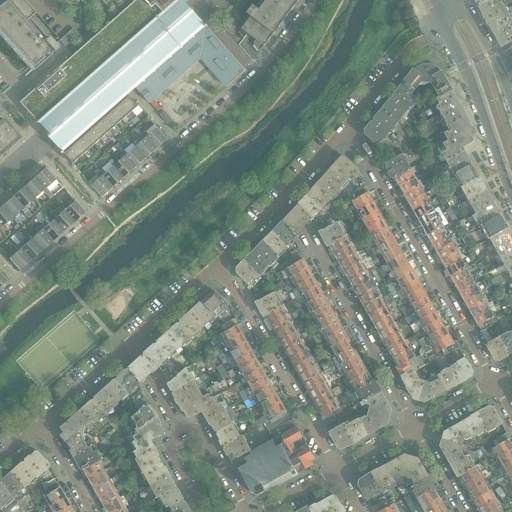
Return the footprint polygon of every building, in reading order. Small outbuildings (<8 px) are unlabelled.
[(46,39),(29,18),(34,13),(22,0),(5,0),(4,0),(2,0),(2,1),(2,3),(0,5),(0,34),(2,33),(6,37),(3,39),(8,45),(11,43),(15,47),(12,49),(18,56),(20,53),(24,57),(21,60),(27,66),(29,64),(33,68),(30,70),(31,71),(49,55),(52,53),(57,48),(54,45),(53,45),(47,38),(46,39)] [(58,103),(37,121),(38,122),(51,137),(63,150),(64,151),(73,142),(84,133),(95,123),(106,114),(117,104),(128,94),(132,91),(136,88),(202,29),(205,27),(192,12),(181,0),(174,0),(162,11),(153,19),(136,34),(120,49),(90,75),(88,77),(85,79),(69,93),(58,103)] [(100,0),(104,4),(108,0),(135,0),(153,19),(162,11),(174,0),(100,0)] [(153,19),(135,0),(134,0),(133,2),(132,1),(131,2),(132,3),(122,11),(121,12),(119,14),(136,34),(153,19)] [(287,16),(299,0),(260,0),(259,2),(261,4),(257,8),(253,5),(247,14),(251,17),(242,29),(239,33),(243,38),(247,33),(252,37),(256,40),(253,43),(260,51),(264,46),(270,39),(274,34),(281,26),(287,16)] [(475,0),(486,20),(506,9),(502,2),(498,1),(497,0),(475,0)] [(511,40),(511,20),(509,15),(511,13),(511,5),(506,9),(486,20),(501,47),(511,40)] [(136,34),(119,14),(111,21),(111,20),(110,21),(110,22),(102,29),(120,49),(136,34)] [(149,103),(201,57),(227,87),(245,71),(245,69),(228,50),(228,51),(226,49),(227,49),(207,27),(205,27),(202,29),(136,88),(149,103)] [(90,75),(120,49),(102,29),(100,30),(99,31),(90,40),(89,39),(88,40),(89,41),(79,49),(78,49),(77,50),(78,50),(73,55),(90,75)] [(70,57),(68,59),(68,60),(68,59),(85,79),(88,77),(90,75),(73,55),(70,57)] [(85,79),(68,59),(68,60),(68,59),(63,64),(62,63),(61,64),(62,65),(59,67),(52,73),(51,73),(57,80),(69,93),(85,79)] [(426,82),(427,64),(424,64),(421,65),(417,67),(415,69),(413,70),(405,81),(405,82),(403,84),(409,89),(407,92),(411,95),(422,81),(426,82)] [(449,87),(441,72),(439,69),(436,67),(433,65),(430,64),(428,64),(427,64),(426,82),(429,82),(438,97),(442,95),(441,92),(449,87)] [(57,80),(51,73),(50,74),(51,74),(41,83),(41,82),(40,83),(46,89),(48,91),(58,103),(69,93),(57,80)] [(37,121),(58,103),(48,91),(46,89),(40,83),(40,84),(35,88),(30,92),(29,93),(19,103),(35,121),(34,122),(36,124),(38,122),(37,121)] [(409,102),(413,97),(411,95),(407,92),(409,89),(403,84),(402,84),(393,96),(393,98),(392,100),(390,100),(382,109),(398,122),(408,111),(413,105),(409,102)] [(465,115),(458,102),(449,87),(441,92),(442,95),(438,97),(436,98),(439,103),(436,105),(437,106),(435,108),(437,112),(428,117),(429,120),(441,113),(447,125),(465,115)] [(132,112),(138,106),(128,94),(117,104),(131,121),(135,125),(140,121),(136,117),(132,112)] [(131,121),(117,104),(106,114),(116,125),(122,120),(126,125),(131,121)] [(398,122),(382,109),(375,119),(375,120),(373,122),(371,123),(366,129),(367,135),(379,145),(388,133),(389,134),(398,122)] [(171,119),(165,112),(160,116),(167,123),(171,119)] [(423,124),(416,118),(410,113),(408,116),(414,121),(413,121),(420,127),(423,124)] [(110,131),(116,125),(106,114),(95,123),(110,140),(115,136),(110,131)] [(475,132),(470,123),(465,115),(447,125),(448,126),(447,126),(450,131),(445,134),(448,141),(445,143),(443,139),(437,143),(439,146),(443,144),(447,151),(442,154),(446,161),(464,151),(462,148),(472,142),(472,140),(473,140),(471,138),(472,135),(474,134),(474,133),(475,132)] [(0,154),(19,138),(2,119),(0,121),(0,154)] [(434,133),(427,121),(423,124),(421,141),(434,133)] [(110,140),(95,123),(84,133),(95,144),(101,139),(105,144),(110,140)] [(168,139),(157,127),(155,125),(143,135),(156,149),(168,139)] [(137,127),(133,130),(140,137),(143,135),(142,133),(137,127)] [(89,150),(95,144),(84,133),(73,142),(88,159),(91,163),(95,160),(91,156),(93,155),(89,150)] [(403,139),(398,135),(396,137),(393,134),(392,136),(395,139),(401,143),(403,139)] [(156,149),(143,135),(140,137),(143,140),(135,147),(146,159),(156,149)] [(88,159),(73,142),(64,151),(63,150),(61,152),(63,154),(73,164),(79,158),(83,163),(88,159)] [(146,159),(135,147),(127,154),(125,151),(122,153),(135,168),(146,159)] [(386,165),(403,155),(400,150),(394,154),(383,160),(386,165)] [(417,154),(414,150),(407,154),(410,159),(417,154)] [(479,177),(470,163),(464,151),(446,161),(454,174),(461,187),(479,177)] [(135,168),(122,153),(118,156),(121,159),(114,166),(124,178),(135,168)] [(411,168),(404,155),(403,155),(386,165),(393,179),(395,178),(411,168)] [(434,169),(425,155),(422,157),(430,171),(434,169)] [(358,169),(352,164),(344,157),(342,157),(334,166),(349,179),(352,175),(356,178),(359,177),(359,178),(362,176),(358,169)] [(429,170),(423,161),(420,163),(425,172),(429,170)] [(124,178),(114,166),(106,173),(99,166),(96,168),(99,171),(113,187),(124,178)] [(349,179),(334,166),(316,186),(331,199),(349,179)] [(55,179),(45,168),(34,178),(52,198),(53,197),(46,188),(55,179)] [(415,177),(413,173),(415,172),(413,168),(412,169),(411,168),(395,178),(400,186),(415,177)] [(113,187),(99,171),(87,181),(102,197),(113,187)] [(404,194),(422,184),(420,180),(417,181),(415,177),(400,186),(404,194)] [(493,202),(483,185),(479,177),(461,187),(475,212),(493,202)] [(52,198),(34,178),(23,187),(33,199),(42,191),(50,200),(52,198)] [(369,192),(366,187),(367,187),(367,186),(367,185),(363,178),(361,178),(358,179),(361,184),(362,186),(355,190),(356,191),(353,193),(357,199),(368,193),(369,192)] [(424,194),(422,190),(425,189),(422,184),(404,194),(409,202),(424,194)] [(312,220),(322,209),(331,199),(316,186),(308,195),(298,206),(291,213),(285,220),(287,222),(296,234),(302,228),(310,220),(312,220)] [(33,199),(23,187),(12,197),(30,217),(32,216),(24,207),(33,199)] [(352,200),(349,197),(345,193),(343,196),(347,199),(346,200),(350,203),(352,200)] [(373,201),(372,200),(372,199),(371,197),(370,196),(368,193),(357,199),(354,201),(353,202),(358,210),(373,201)] [(414,210),(431,201),(429,197),(427,198),(424,194),(409,202),(414,210)] [(447,202),(442,195),(437,198),(442,205),(447,202)] [(30,217),(12,197),(1,206),(11,218),(20,210),(28,219),(30,217)] [(84,213),(74,201),(66,208),(63,205),(61,204),(59,206),(60,208),(73,223),(84,213)] [(378,210),(377,209),(377,208),(376,205),(375,205),(373,201),(358,210),(363,219),(378,210)] [(434,210),(432,206),(434,205),(431,201),(414,210),(418,219),(434,210)] [(507,228),(493,202),(475,212),(483,226),(480,227),(487,240),(490,238),(507,228)] [(11,218),(1,206),(0,207),(0,226),(9,236),(10,235),(2,226),(11,218)] [(423,227),(443,216),(439,207),(434,210),(418,219),(423,227)] [(73,223),(60,208),(57,210),(60,213),(52,220),(62,232),(73,223)] [(368,227),(383,219),(382,218),(382,216),(381,214),(380,213),(378,210),(363,219),(368,227)] [(449,216),(452,222),(457,219),(453,213),(449,216)] [(321,233),(338,223),(337,222),(330,216),(327,220),(328,221),(317,227),(321,233)] [(448,224),(443,216),(423,227),(427,235),(443,227),(448,224)] [(388,228),(387,227),(387,225),(386,223),(384,222),(383,219),(368,227),(373,236),(388,228)] [(62,232),(52,220),(44,227),(41,224),(38,227),(52,242),(62,232)] [(288,246),(294,239),(295,237),(296,234),(287,222),(285,220),(272,233),(264,242),(278,256),(288,246)] [(345,236),(338,223),(321,233),(328,246),(330,245),(345,236)] [(9,236),(0,226),(0,230),(7,238),(9,236)] [(52,242),(38,227),(36,229),(38,233),(30,240),(41,251),(52,242)] [(432,243),(450,234),(448,230),(446,231),(443,227),(427,235),(432,243)] [(378,245),(393,236),(392,235),(392,234),(391,231),(389,231),(388,228),(373,236),(378,245)] [(511,258),(511,236),(507,228),(490,238),(504,263),(511,258)] [(474,240),(470,233),(466,235),(469,242),(474,240)] [(452,237),(450,234),(432,243),(437,252),(453,243),(452,243),(457,240),(455,236),(452,237)] [(355,253),(345,236),(330,245),(331,247),(333,251),(336,256),(338,259),(339,262),(355,253)] [(383,253),(397,245),(397,244),(397,243),(396,240),(394,239),(393,236),(378,245),(383,253)] [(470,244),(465,236),(461,238),(466,246),(470,244)] [(41,251),(30,240),(23,246),(20,243),(17,246),(30,261),(41,251)] [(274,260),(278,256),(264,242),(254,252),(245,260),(260,274),(263,272),(265,274),(271,268),(273,270),(278,264),(274,260)] [(442,260),(459,250),(457,246),(455,247),(453,243),(437,252),(442,260)] [(388,262),(402,254),(402,253),(402,251),(400,249),(399,248),(397,245),(383,253),(388,262)] [(30,261),(17,246),(14,248),(17,252),(8,259),(19,271),(30,261)] [(304,259),(301,254),(299,249),(291,253),(292,257),(295,263),(303,259),(304,259)] [(375,258),(371,249),(366,252),(371,260),(375,258)] [(462,254),(459,250),(442,260),(446,268),(462,260),(466,257),(465,256),(462,254)] [(479,260),(489,255),(488,252),(478,257),(479,260)] [(365,271),(355,254),(355,253),(339,262),(341,264),(341,265),(343,268),(346,273),(345,273),(348,277),(349,279),(365,271)] [(408,263),(407,262),(407,261),(407,260),(405,257),(404,257),(402,254),(388,262),(393,271),(408,263)] [(295,263),(292,257),(288,260),(289,261),(284,263),(287,268),(295,263)] [(511,258),(504,263),(510,274),(507,276),(505,272),(491,280),(492,281),(494,285),(496,289),(506,284),(505,283),(510,280),(509,278),(511,277),(511,258)] [(312,274),(310,271),(307,265),(305,262),(303,259),(295,263),(287,268),(297,286),(313,277),(312,274)] [(261,275),(260,274),(245,260),(239,267),(238,273),(250,285),(248,287),(250,290),(258,282),(256,280),(261,275)] [(451,276),(469,267),(466,262),(464,264),(462,260),(446,268),(451,276)] [(398,280),(412,271),(412,270),(412,269),(410,266),(409,266),(408,263),(393,271),(398,280)] [(471,276),(468,272),(471,271),(469,267),(451,276),(456,285),(471,276)] [(375,288),(367,274),(365,271),(349,279),(351,282),(350,282),(352,286),(353,285),(356,291),(355,291),(357,294),(358,294),(359,297),(375,288)] [(417,280),(417,279),(417,277),(415,275),(414,274),(412,271),(398,280),(396,281),(400,289),(417,280)] [(460,293),(477,283),(475,278),(473,280),(471,276),(456,285),(460,293)] [(322,292),(320,288),(319,288),(317,283),(315,279),(314,279),(313,277),(297,286),(307,303),(323,294),(321,292),(322,292)] [(422,289),(422,288),(422,287),(420,284),(419,283),(417,280),(400,289),(405,298),(416,291),(417,291),(422,289)] [(273,294),(284,287),(281,282),(268,290),(270,294),(270,295),(273,294)] [(480,293),(478,288),(480,287),(477,283),(460,293),(465,301),(480,293)] [(388,303),(394,300),(395,300),(391,293),(381,299),(375,288),(359,297),(360,299),(360,300),(362,303),(363,303),(365,308),(367,312),(368,312),(369,314),(388,303)] [(422,299),(427,296),(426,296),(427,295),(425,291),(424,291),(422,289),(417,291),(416,291),(405,298),(409,305),(420,299),(422,299)] [(257,304),(274,295),(273,294),(270,295),(270,294),(268,296),(265,290),(253,297),(257,304)] [(228,305),(222,299),(215,291),(213,291),(204,300),(204,301),(202,303),(201,303),(190,313),(203,328),(228,305)] [(469,309),(487,299),(485,296),(482,297),(480,293),(465,301),(469,309)] [(282,306),(276,294),(274,295),(257,304),(264,316),(266,315),(282,306)] [(332,309),(330,305),(329,306),(326,300),(327,300),(325,297),(324,297),(323,294),(307,303),(317,321),(333,312),(331,309),(332,309)] [(426,307),(431,304),(431,303),(429,299),(428,299),(427,296),(422,299),(420,299),(409,305),(414,313),(425,306),(426,307)] [(489,309),(487,305),(489,304),(487,299),(469,309),(474,317),(489,309)] [(395,323),(390,315),(396,311),(394,308),(398,306),(395,300),(389,304),(388,303),(369,314),(370,317),(372,321),(372,320),(375,326),(377,329),(379,332),(395,323)] [(292,322),(288,315),(297,309),(293,304),(292,301),(283,306),(283,305),(282,306),(266,315),(267,317),(269,321),(272,326),(274,329),(275,332),(292,322)] [(302,306),(298,301),(293,304),(297,309),(302,306)] [(430,315),(435,312),(435,310),(433,307),(431,304),(426,307),(425,306),(414,313),(418,320),(429,314),(430,315)] [(491,319),(494,317),(496,316),(494,312),(491,313),(489,309),(474,317),(479,326),(491,319)] [(341,327),(339,323),(336,318),(337,318),(334,314),(333,312),(317,321),(327,338),(343,329),(341,327)] [(435,323),(440,320),(440,319),(440,318),(438,315),(437,315),(435,312),(430,315),(429,314),(418,320),(423,328),(434,322),(435,323)] [(203,328),(190,313),(181,321),(181,322),(179,324),(177,324),(168,333),(182,348),(203,328)] [(225,333),(238,326),(234,319),(224,325),(222,326),(225,333)] [(494,325),(491,319),(479,326),(482,332),(494,325)] [(439,330),(444,328),(444,327),(444,326),(442,323),(441,322),(440,320),(435,323),(434,322),(423,328),(427,336),(438,330),(439,330)] [(302,339),(293,323),(292,322),(275,332),(277,334),(276,334),(278,338),(279,338),(281,343),(283,346),(285,349),(302,339)] [(404,340),(395,323),(379,332),(380,334),(382,338),(385,343),(387,347),(389,349),(404,340)] [(247,343),(243,336),(238,326),(225,333),(222,334),(222,335),(232,352),(247,343)] [(444,338),(449,335),(448,335),(449,334),(447,330),(446,330),(444,328),(439,330),(438,330),(427,336),(432,344),(442,338),(444,338)] [(351,344),(349,340),(346,335),(344,332),(343,329),(327,338),(337,356),(353,347),(351,344)] [(511,330),(509,333),(508,332),(487,344),(495,359),(499,360),(508,355),(508,353),(510,352),(511,352),(511,330)] [(311,335),(309,331),(302,335),(304,339),(311,335)] [(163,364),(169,358),(180,348),(181,348),(182,348),(168,333),(158,342),(158,343),(156,345),(154,345),(142,355),(143,356),(136,362),(129,368),(135,375),(141,381),(148,375),(154,369),(155,370),(158,366),(162,372),(166,368),(163,364)] [(322,341),(319,335),(313,338),(317,344),(322,341)] [(445,348),(454,343),(453,342),(451,338),(450,338),(449,335),(444,338),(442,338),(432,344),(437,353),(445,348)] [(219,346),(215,339),(210,343),(214,349),(219,346)] [(312,356),(302,340),(302,339),(285,349),(286,351),(288,355),(291,360),(293,363),(295,366),(312,356)] [(414,358),(405,341),(404,340),(389,349),(390,352),(392,356),(392,355),(395,361),(397,364),(398,366),(414,358)] [(449,353),(459,348),(456,342),(454,343),(445,348),(449,353)] [(257,361),(253,353),(247,343),(232,352),(241,369),(257,361)] [(362,364),(361,362),(361,361),(359,358),(356,353),(354,349),(353,347),(337,356),(332,359),(327,362),(330,368),(337,379),(347,374),(347,373),(362,364)] [(332,359),(330,354),(324,357),(327,362),(332,359)] [(214,364),(209,356),(204,360),(208,367),(214,364)] [(321,373),(312,356),(295,366),(296,368),(298,372),(301,377),(300,377),(303,380),(304,383),(321,373)] [(417,370),(416,367),(418,365),(414,358),(398,366),(397,367),(414,399),(420,400),(426,381),(420,379),(415,371),(417,370)] [(472,372),(465,358),(460,361),(456,363),(456,364),(452,366),(460,379),(461,381),(471,376),(472,372)] [(267,378),(263,370),(257,361),(241,369),(251,387),(267,378)] [(440,369),(435,361),(431,364),(436,371),(440,369)] [(371,379),(369,375),(366,370),(364,367),(362,364),(347,373),(347,374),(357,390),(372,381),(371,379)] [(228,377),(221,365),(216,367),(223,380),(228,377)] [(425,402),(447,389),(461,381),(460,379),(452,366),(442,371),(442,373),(438,375),(440,379),(432,383),(426,381),(420,400),(425,402)] [(168,384),(182,371),(178,367),(175,369),(165,378),(168,384)] [(172,392),(196,378),(192,372),(190,373),(186,367),(185,368),(182,371),(168,384),(172,392)] [(119,404),(139,385),(138,384),(141,382),(141,381),(135,375),(129,368),(118,377),(119,379),(118,379),(117,380),(115,380),(105,389),(119,404)] [(337,379),(330,368),(324,372),(326,376),(331,374),(335,380),(337,379)] [(331,390),(321,373),(304,383),(305,385),(307,389),(308,389),(310,394),(312,397),(314,400),(331,390)] [(180,404),(207,389),(204,384),(203,385),(199,378),(196,379),(196,378),(172,392),(180,404)] [(277,395),(272,388),(267,378),(251,387),(261,404),(277,395)] [(391,410),(374,380),(372,381),(357,390),(361,398),(363,397),(365,400),(368,399),(371,405),(369,411),(389,416),(391,410)] [(240,382),(235,385),(235,386),(239,392),(244,389),(240,382)] [(235,386),(230,388),(234,394),(239,392),(235,386)] [(106,418),(105,417),(107,415),(119,404),(105,389),(95,398),(95,399),(93,401),(92,401),(81,410),(92,422),(94,425),(95,424),(99,430),(109,421),(111,423),(110,424),(114,429),(113,430),(112,430),(109,432),(112,436),(117,432),(120,429),(113,422),(113,421),(109,416),(106,418)] [(196,407),(211,399),(208,395),(206,391),(208,390),(207,389),(180,404),(187,418),(191,419),(198,415),(197,414),(199,412),(196,407)] [(149,403),(145,396),(141,390),(132,399),(134,401),(133,402),(136,405),(135,406),(139,410),(148,404),(149,403)] [(341,408),(331,390),(314,400),(315,402),(317,406),(320,411),(322,414),(323,417),(336,410),(337,411),(341,408)] [(258,427),(270,421),(274,418),(286,411),(277,395),(261,404),(267,415),(255,422),(258,427)] [(349,403),(346,396),(340,399),(344,406),(349,403)] [(228,408),(224,401),(218,404),(214,397),(211,399),(196,407),(199,412),(203,410),(208,420),(228,408)] [(137,427),(157,417),(151,406),(149,407),(148,404),(139,410),(131,417),(134,422),(137,427)] [(502,424),(493,408),(492,408),(489,408),(489,407),(477,414),(486,430),(487,433),(502,424)] [(235,422),(228,408),(208,420),(211,425),(213,425),(216,430),(217,430),(218,431),(235,422)] [(83,430),(92,422),(81,410),(62,428),(65,431),(64,434),(62,436),(70,445),(83,438),(83,437),(83,430)] [(239,419),(250,413),(248,410),(237,416),(239,419)] [(340,417),(337,411),(336,410),(323,417),(322,418),(325,423),(334,418),(336,419),(340,417)] [(354,442),(387,423),(389,416),(369,411),(368,416),(360,420),(359,418),(345,426),(354,442)] [(315,458),(289,413),(287,414),(275,421),(274,418),(270,421),(271,423),(268,426),(275,439),(274,439),(274,438),(267,442),(251,451),(252,453),(239,461),(241,466),(238,468),(252,494),(252,493),(253,493),(252,492),(256,490),(259,495),(266,491),(267,492),(299,475),(298,473),(313,465),(310,461),(315,458)] [(472,437),(486,430),(477,414),(445,432),(442,440),(463,444),(470,447),(472,439),(468,437),(471,435),(472,437)] [(165,431),(157,417),(137,427),(137,428),(131,432),(136,441),(133,442),(137,450),(134,452),(137,458),(155,448),(150,440),(156,437),(157,438),(164,434),(165,431)] [(249,433),(258,427),(255,422),(253,418),(249,420),(252,425),(247,428),(249,433)] [(243,436),(235,422),(218,431),(219,432),(217,435),(223,447),(243,436)] [(354,442),(345,426),(344,424),(330,432),(338,447),(339,447),(342,448),(354,442)] [(121,438),(117,432),(112,437),(115,442),(121,438)] [(500,445),(508,440),(510,439),(507,433),(496,439),(497,440),(500,445)] [(251,451),(247,444),(249,442),(245,435),(243,436),(223,447),(233,464),(239,461),(252,453),(251,451)] [(89,448),(83,438),(70,445),(74,449),(72,451),(81,468),(83,467),(84,469),(102,459),(97,451),(95,452),(91,447),(89,448)] [(465,457),(461,450),(463,444),(442,440),(441,446),(458,476),(460,475),(476,465),(473,460),(479,457),(483,455),(480,449),(476,451),(467,456),(467,455),(465,457)] [(511,459),(511,445),(511,446),(511,445),(510,442),(508,440),(500,445),(496,447),(495,447),(492,450),(498,461),(489,466),(492,472),(501,466),(511,459)] [(492,450),(495,447),(493,442),(480,449),(483,455),(492,450)] [(160,460),(157,455),(158,454),(155,448),(137,458),(136,459),(150,485),(170,474),(164,464),(160,464),(159,462),(160,460)] [(50,465),(37,451),(36,451),(26,460),(26,461),(24,463),(22,463),(13,471),(26,487),(37,477),(38,478),(39,477),(38,476),(50,466),(50,465)] [(394,479),(400,476),(406,477),(411,457),(404,455),(372,473),(382,492),(383,491),(382,489),(395,482),(394,479)] [(435,488),(418,459),(411,457),(406,477),(411,479),(415,485),(413,486),(415,490),(413,491),(417,498),(433,489),(435,488)] [(102,460),(102,459),(84,469),(89,478),(105,469),(100,461),(102,460)] [(511,459),(501,466),(506,476),(497,481),(502,488),(510,483),(511,481),(511,459)] [(486,482),(476,465),(460,475),(469,491),(486,482)] [(110,479),(105,470),(105,469),(89,478),(95,488),(110,479)] [(8,511),(18,503),(14,497),(15,497),(18,502),(29,493),(26,487),(13,471),(3,480),(3,482),(1,484),(0,483),(0,509),(1,509),(2,511),(8,511)] [(382,492),(372,473),(360,480),(359,484),(368,500),(382,492)] [(173,487),(174,486),(172,481),(173,480),(170,474),(150,485),(158,498),(161,497),(166,507),(170,505),(171,506),(172,506),(182,500),(183,499),(178,489),(175,489),(173,487)] [(128,482),(125,477),(118,481),(121,486),(128,482)] [(115,488),(110,479),(95,488),(100,497),(115,488)] [(60,487),(57,482),(47,488),(49,493),(60,487)] [(495,498),(486,482),(469,491),(470,494),(472,497),(475,502),(477,506),(477,505),(478,508),(495,498)] [(50,506),(65,497),(60,487),(49,493),(44,496),(47,501),(43,504),(44,505),(38,509),(39,511),(46,508),(46,507),(50,506)] [(121,497),(115,488),(100,497),(105,506),(121,497)] [(421,506),(437,497),(436,495),(436,494),(434,491),(433,489),(417,498),(421,506)] [(413,500),(411,495),(407,490),(401,494),(406,504),(413,500)] [(312,511),(344,511),(345,511),(343,506),(342,506),(336,496),(333,495),(310,508),(312,511)] [(108,511),(116,511),(129,505),(124,496),(121,498),(121,497),(105,506),(108,511)] [(61,511),(71,507),(70,506),(65,497),(50,506),(53,511),(61,511)] [(390,505),(387,500),(387,501),(384,497),(377,500),(380,504),(373,508),(374,511),(381,511),(394,505),(396,504),(395,502),(390,505)] [(395,502),(395,501),(393,497),(387,500),(390,505),(395,502)] [(424,511),(430,511),(442,505),(441,503),(439,499),(437,497),(421,506),(424,511)] [(502,511),(495,498),(478,508),(479,510),(480,511),(502,511)] [(190,511),(185,502),(183,502),(182,500),(172,506),(173,506),(175,511),(190,511)] [(411,511),(418,508),(413,500),(406,504),(411,511)]
